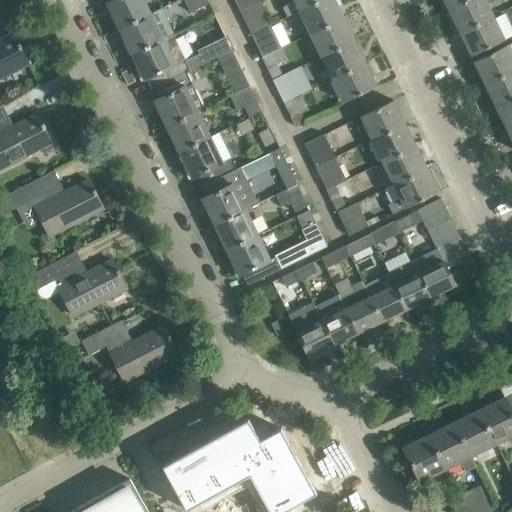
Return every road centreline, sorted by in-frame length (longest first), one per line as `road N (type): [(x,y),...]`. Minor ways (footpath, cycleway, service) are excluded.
road 1 (residential): [(243,370),(51,0)]
road 2 (residential): [(511,267),(381,0)]
road 3 (residential): [(0,507),(243,370)]
road 4 (residential): [(332,401),(511,310)]
road 5 (residential): [(392,511),(332,401)]
